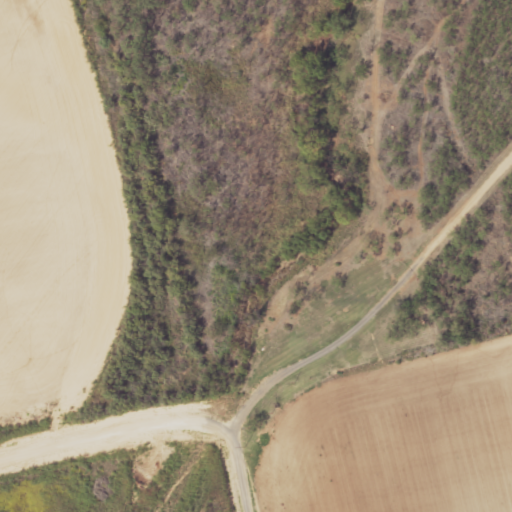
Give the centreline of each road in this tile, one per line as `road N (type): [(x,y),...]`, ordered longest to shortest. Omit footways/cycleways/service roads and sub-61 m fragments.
road 1 (residential): [(221,426),(346,340),(511,163)]
road 2 (residential): [(0,464),(177,414)]
